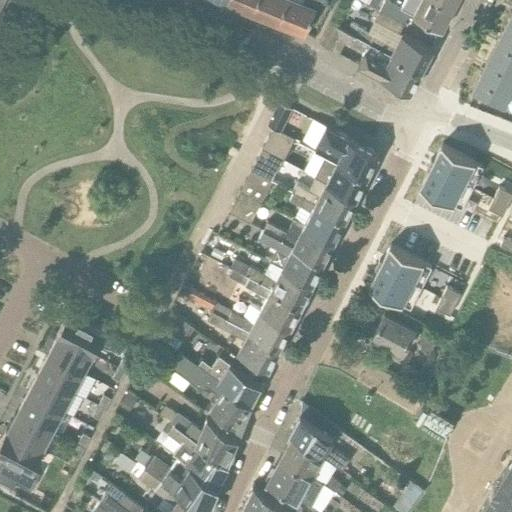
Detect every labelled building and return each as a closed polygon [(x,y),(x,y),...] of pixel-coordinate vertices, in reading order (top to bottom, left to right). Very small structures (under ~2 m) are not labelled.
[(229,0),(228,4),(253,14),(258,0),(229,0)] [(258,0),(253,14),(280,24),(289,0),(258,0)] [(301,0),(289,0),(280,24),(305,34),(315,8),(323,12),(327,0),(303,0),(303,1),(301,0)] [(384,0),(380,10),(404,23),(410,12),(387,0),(384,0)] [(453,8),(436,0),(419,0),(412,14),(442,31),(453,8)] [(436,0),(453,8),(457,0),(436,0)] [(399,34),(404,23),(380,10),(374,21),(399,34)] [(500,35),(511,40),(511,19),(509,18),(500,35)] [(380,75),(391,54),(347,31),(331,21),(319,43),(331,50),(338,38),(364,52),(358,64),(380,75)] [(347,31),(391,54),(422,69),(433,48),(402,31),(395,45),(367,31),(352,23),(347,31)] [(511,40),(500,35),(491,52),(511,62),(511,40)] [(482,70),(511,85),(511,62),(491,52),(482,70)] [(391,54),(380,75),(410,91),(422,69),(391,54)] [(511,95),(511,85),(482,70),(472,90),(504,106),(510,95),(511,95)] [(268,125),(273,128),(282,132),(282,131),(293,109),(280,102),(279,102),(268,125)] [(325,155),(367,175),(378,153),(349,138),(350,136),(327,125),(318,142),(317,142),(314,149),(325,155)] [(273,128),(262,148),(285,159),(296,139),(293,137),(282,132),(273,128)] [(429,170),(420,186),(422,187),(453,203),(454,203),(462,207),(484,165),(475,161),(442,144),(434,160),(431,159),(426,168),(429,170)] [(251,170),(273,181),(278,172),(285,159),(262,148),(251,170)] [(356,196),(367,175),(325,155),(315,175),(356,196)] [(273,181),(251,170),(240,190),(262,201),(273,181)] [(356,196),(315,175),(308,188),(278,172),(273,181),(294,192),(345,218),(356,196)] [(499,186),(494,197),(501,200),(506,190),(499,186)] [(255,215),(262,201),(240,190),(229,212),(252,223),(255,215)] [(511,192),(506,190),(501,200),(508,204),(511,196),(511,192)] [(334,239),(345,218),(294,192),(289,200),(310,211),(304,223),(334,239)] [(494,197),(488,208),(495,211),(501,200),(494,197)] [(501,200),(495,211),(503,215),(508,204),(501,200)] [(265,221),(255,215),(252,223),(263,229),(322,261),(334,239),(304,223),(294,218),(287,231),(265,221)] [(312,281),(322,261),(263,229),(258,238),(276,248),(270,260),(312,281)] [(502,240),(500,244),(511,249),(511,247),(511,240),(503,237),(502,240)] [(378,270),(369,286),(402,303),(411,307),(432,265),(424,261),(393,245),(391,244),(382,260),(380,259),(375,268),(378,270)] [(301,304),(312,281),(270,260),(264,273),(235,258),(231,267),(232,267),(301,304)] [(290,324),(301,304),(232,267),(228,277),(266,296),(259,308),(290,324)] [(447,286),(441,296),(449,300),(454,289),(447,286)] [(454,289),(449,300),(456,304),(461,293),(454,289)] [(441,296),(436,307),(443,311),(449,300),(441,296)] [(449,300),(443,311),(450,314),(456,304),(449,300)] [(279,346),(290,324),(259,308),(258,308),(249,303),(243,316),(217,302),(212,309),(211,311),(279,346)] [(184,341),(195,326),(172,310),(162,325),(184,341)] [(263,376),(279,346),(211,311),(207,319),(243,338),(237,351),(238,352),(236,357),(263,376)] [(95,354),(106,333),(68,313),(57,334),(58,334),(93,353),(95,354)] [(372,337),(404,353),(415,330),(384,314),(372,337)] [(48,354),(83,372),(93,353),(58,334),(48,354)] [(38,373),(73,391),(83,372),(48,354),(38,373)] [(198,365),(251,403),(261,384),(229,362),(228,362),(219,355),(212,366),(202,359),(198,365)] [(125,370),(131,359),(124,356),(118,366),(125,370)] [(405,363),(399,374),(419,386),(425,374),(405,363)] [(241,428),(251,403),(198,365),(190,375),(201,382),(193,393),(208,405),(241,428)] [(113,377),(120,381),(125,370),(118,366),(113,377)] [(28,392),(63,410),(73,391),(38,373),(28,392)] [(17,411),(53,430),(63,410),(28,392),(17,411)] [(105,408),(111,398),(104,394),(98,405),(105,408)] [(93,415),(100,419),(105,408),(98,405),(93,415)] [(7,430),(43,449),(53,430),(17,411),(7,430)] [(170,422),(228,462),(237,438),(235,437),(205,416),(200,429),(177,411),(170,422)] [(338,449),(335,453),(327,447),(334,438),(300,413),(290,431),(292,433),(323,455),(341,468),(343,470),(351,459),(338,449)] [(228,463),(228,462),(170,422),(164,430),(192,451),(184,461),(217,483),(228,463)] [(0,441),(0,452),(33,470),(44,449),(43,449),(7,430),(6,429),(0,441)] [(83,433),(78,443),(85,447),(90,436),(83,433)] [(312,475),(323,455),(292,433),(280,456),(312,475)] [(72,454),(79,458),(85,447),(78,443),(72,454)] [(217,484),(217,483),(184,461),(178,456),(170,466),(155,454),(144,468),(207,511),(218,486),(217,484)] [(511,511),(511,454),(477,511),(511,511)] [(325,485),(312,475),(280,456),(266,481),(299,499),(300,498),(314,504),(325,485)] [(207,511),(144,468),(137,478),(162,497),(155,507),(161,511),(207,511)] [(334,491),(341,482),(329,473),(323,482),(334,491)] [(413,478),(396,503),(409,511),(425,487),(413,478)] [(242,505),(250,511),(301,511),(302,511),(301,511),(282,511),(286,508),(253,483),(242,505)] [(364,488),(356,500),(375,511),(392,511),(396,507),(364,488)] [(98,503),(110,511),(150,511),(142,506),(133,499),(127,507),(106,491),(98,503)] [(110,511),(98,503),(90,511),(110,511)]
